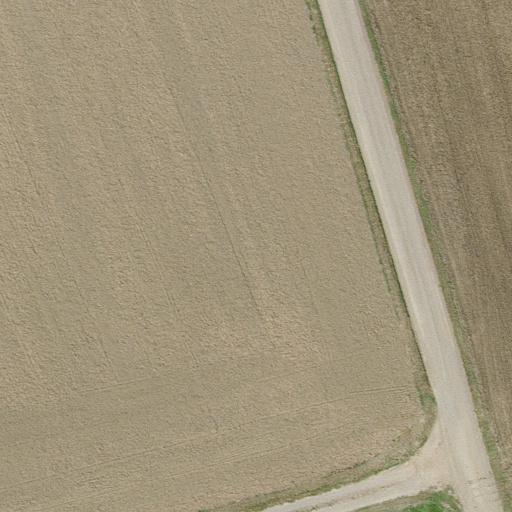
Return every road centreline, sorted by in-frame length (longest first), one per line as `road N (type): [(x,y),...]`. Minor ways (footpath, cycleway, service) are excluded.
road 1 (track): [(337,0),(487,511)]
road 2 (track): [(476,472),(329,511)]
